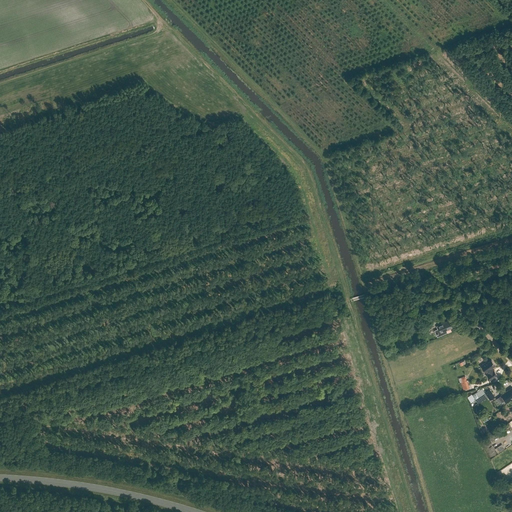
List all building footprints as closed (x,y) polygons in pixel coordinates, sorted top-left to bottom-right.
[(437,301),(433,298),(429,302),(428,301),(426,303),(425,303),(419,309),(425,315),(436,304),(435,303),(437,301)] [(439,328),(437,329),(439,336),(447,333),(447,332),(446,331),(455,327),(451,319),(443,323),(442,322),(438,325),(439,328)] [(486,373),(488,371),(489,374),(487,375),(490,380),(497,375),(494,370),(493,371),(491,368),(495,365),(492,360),(488,362),(487,361),(481,366),(486,373)] [(487,386),(483,387),(486,391),(485,392),(490,400),(495,396),(490,389),(489,389),(487,386)] [(502,395),(499,397),(503,402),(505,400),(507,403),(511,399),(511,388),(508,391),(508,390),(501,395),(502,395)] [(489,433),(486,427),(485,428),(485,427),(481,429),(482,431),(481,431),(483,436),(489,433)] [(495,448),(498,452),(505,448),(502,443),(495,448)]
